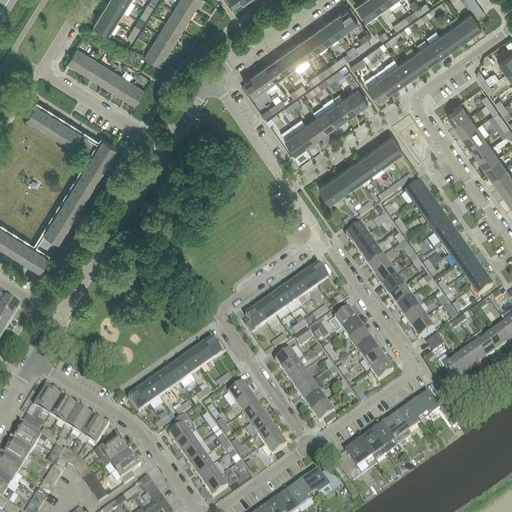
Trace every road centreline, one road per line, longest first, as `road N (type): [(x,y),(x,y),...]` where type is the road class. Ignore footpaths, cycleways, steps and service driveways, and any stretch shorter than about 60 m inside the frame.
road 1 (residential): [(511,28),(415,99),(511,244)]
road 2 (residential): [(308,446),(219,311),(321,236)]
road 3 (residential): [(164,150),(39,72),(84,0)]
road 4 (residential): [(197,511),(133,425),(33,362)]
road 5 (unclassified): [(60,318),(164,150)]
road 6 (residential): [(210,79),(321,236)]
road 7 (residential): [(321,236),(415,370)]
road 8 (unclassified): [(210,79),(321,0)]
road 9 (residential): [(308,446),(415,370)]
